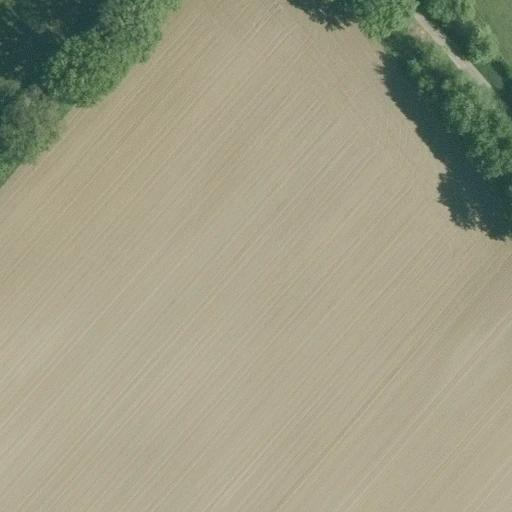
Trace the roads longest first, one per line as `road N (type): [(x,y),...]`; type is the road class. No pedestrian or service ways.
road 1 (unclassified): [(511,148),(391,0)]
road 2 (unclassified): [(114,0),(0,130)]
